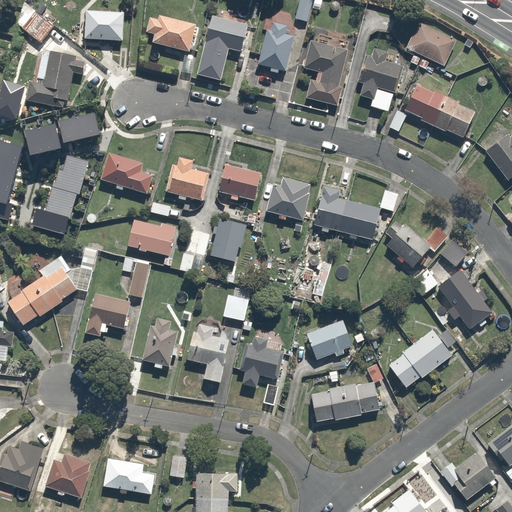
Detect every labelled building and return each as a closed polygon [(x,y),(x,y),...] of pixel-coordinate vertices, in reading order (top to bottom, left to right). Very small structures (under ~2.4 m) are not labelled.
[(310,5),(295,3),(292,18),(307,20),(310,5)] [(122,11),(83,9),(81,37),(121,40),(122,11)] [(33,11),(21,26),(39,41),(51,26),(33,11)] [(231,68),(245,71),(249,49),(242,48),(247,19),(208,11),(200,54),(217,57),(219,46),(235,49),(231,68)] [(147,16),(144,31),(153,33),(151,42),(189,51),(195,20),(157,12),(156,18),(147,16)] [(430,67),(433,60),(441,64),(454,38),(418,19),(404,46),(413,50),(407,61),(424,70),(426,65),(430,67)] [(270,32),(262,30),(255,62),(269,66),(268,70),(276,72),(277,68),(283,69),(291,37),(283,35),(285,26),(272,22),(270,32)] [(345,48),(309,39),(302,66),(318,70),(316,81),(306,79),(303,94),(332,102),(345,48)] [(26,79),(22,99),(53,105),(54,97),(65,99),(69,73),(80,75),(83,59),(72,57),(73,52),(40,47),(34,81),(26,79)] [(383,60),(385,50),(373,47),(371,58),(360,55),(355,81),(359,82),(356,95),(370,98),(368,107),(386,111),(391,93),(395,94),(402,65),(383,60)] [(475,113),(418,88),(407,115),(463,139),(475,113)] [(404,115),(393,111),(387,127),(397,131),(404,115)] [(29,189),(36,198),(55,184),(62,193),(93,170),(73,143),(65,149),(43,119),(20,136),(48,175),(29,189)] [(511,129),(482,150),(503,180),(511,173),(511,129)] [(142,161),(106,150),(97,177),(145,192),(151,172),(140,168),(142,161)] [(181,193),(179,198),(188,201),(189,196),(201,199),(209,173),(192,168),(194,163),(178,158),(169,190),(181,193)] [(225,163),(217,190),(232,195),(230,200),(240,203),(242,198),(252,201),(261,175),(225,163)] [(280,183),(268,181),(263,209),(303,216),(309,181),(282,176),(280,183)] [(323,226),(323,230),(330,232),(331,228),(351,233),(350,236),(357,238),(358,234),(372,238),(380,207),(340,197),(341,189),(326,185),(324,193),(321,193),(314,224),(323,226)] [(394,192),(382,189),(377,205),(390,208),(394,192)] [(171,203),(153,196),(148,209),(166,216),(171,203)] [(79,216),(57,208),(48,232),(71,240),(79,216)] [(130,214),(123,242),(166,253),(173,224),(130,214)] [(215,224),(211,223),(209,232),(212,232),(207,254),(232,260),(235,245),(240,246),(246,223),(217,216),(215,224)] [(435,228),(424,242),(396,219),(384,235),(390,240),(384,247),(410,269),(428,247),(436,254),(448,239),(435,228)] [(2,296),(19,325),(60,301),(58,297),(76,287),(89,290),(97,249),(68,243),(66,255),(79,257),(75,277),(60,252),(36,267),(40,274),(2,296)] [(196,255),(182,252),(179,269),(193,272),(196,255)] [(130,271),(126,295),(139,297),(146,262),(125,258),(122,269),(130,271)] [(456,265),(443,275),(454,289),(441,299),(465,329),(490,310),(456,265)] [(438,280),(427,267),(407,285),(418,298),(438,280)] [(176,274),(152,268),(146,292),(170,298),(176,274)] [(240,328),(249,330),(251,315),(245,314),(248,291),(225,288),(221,314),(242,317),(240,328)] [(111,325),(123,327),(128,301),(93,294),(86,333),(101,335),(102,330),(110,332),(111,325)] [(150,366),(161,368),(162,362),(168,363),(175,330),(166,328),(168,318),(148,314),(139,357),(151,360),(150,366)] [(304,330),(314,356),(331,350),(333,356),(343,352),(341,346),(348,344),(338,317),(304,330)] [(0,341),(9,342),(10,327),(2,326),(2,319),(0,318),(0,341)] [(218,333),(220,327),(197,321),(195,327),(191,326),(183,357),(204,362),(201,377),(217,381),(229,336),(218,333)] [(449,353),(432,328),(400,351),(402,354),(387,365),(401,386),(449,353)] [(249,341),(243,340),(237,367),(243,368),(240,382),(257,386),(260,372),(278,376),(284,349),(267,345),(268,339),(250,336),(249,341)] [(373,362),(365,367),(374,382),(382,377),(373,362)] [(310,393),(315,422),(379,409),(373,380),(310,393)] [(511,421),(484,444),(490,452),(495,448),(507,464),(511,460),(511,421)] [(38,445),(20,440),(18,448),(2,443),(0,449),(0,480),(25,488),(38,445)] [(67,509),(77,511),(92,458),(63,449),(59,461),(50,458),(42,485),(72,494),(67,509)] [(449,458),(436,468),(448,486),(452,483),(464,500),(494,478),(475,451),(455,466),(449,458)] [(186,455),(170,453),(167,475),(183,476),(186,455)] [(116,492),(124,493),(125,489),(150,493),(153,473),(139,470),(140,462),(104,457),(100,485),(116,488),(116,492)] [(235,490),(236,472),(193,470),(191,511),(224,511),(226,489),(235,490)] [(448,511),(449,511),(448,511),(454,511),(458,510),(439,485),(402,511),(448,511)] [(500,511),(499,511),(511,511),(511,504),(507,497),(496,506),(500,511)]
